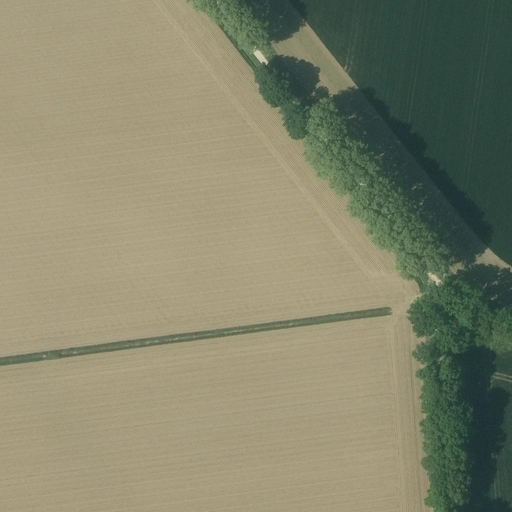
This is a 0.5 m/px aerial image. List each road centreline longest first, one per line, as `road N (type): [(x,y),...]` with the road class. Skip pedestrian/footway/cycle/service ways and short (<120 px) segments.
road 1 (unclassified): [(511,331),(472,314),(219,0)]
road 2 (track): [(451,511),(431,266)]
